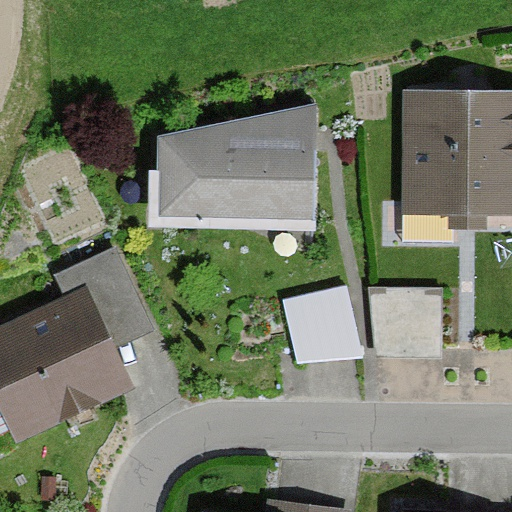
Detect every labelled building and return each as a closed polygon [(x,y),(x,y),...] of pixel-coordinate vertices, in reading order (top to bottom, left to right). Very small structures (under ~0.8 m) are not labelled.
[(511,100),(403,99),(401,224),(449,225),(449,239),(511,240),(511,100)] [(291,117),(159,148),(157,225),(314,228),(316,117),(291,117)] [(62,309),(0,337),(0,419),(15,452),(129,400),(109,358),(149,340),(111,258),(51,285),(62,309)] [(293,370),(362,369),(344,292),(278,307),(293,370)] [(442,297),(370,301),(374,368),(445,365),(442,297)]
